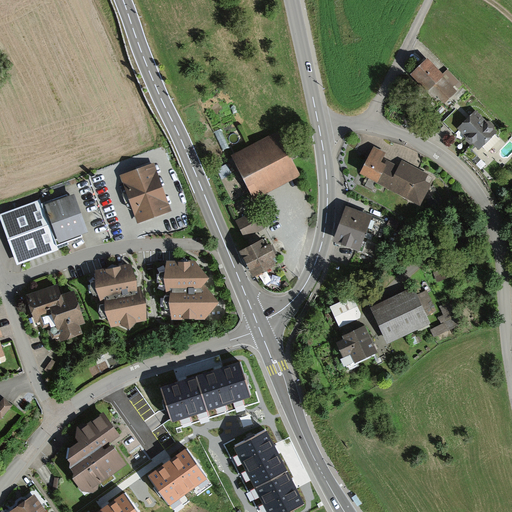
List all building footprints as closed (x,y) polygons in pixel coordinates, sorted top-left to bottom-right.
[(444,104),(457,92),(453,88),(459,82),(448,71),(442,77),(428,62),(423,66),(411,77),(428,95),(430,93),(435,98),(437,96),(444,104)] [(466,120),(457,111),(446,121),(455,130),(466,120)] [(458,130),(479,151),(497,133),(476,112),(458,130)] [(278,134),(232,158),(254,200),(300,177),(278,134)] [(360,175),(420,206),(431,185),(425,182),(429,175),(402,161),(399,167),(387,161),(384,165),(381,164),(386,154),(374,148),(360,175)] [(172,212),(154,164),(119,178),(127,200),(137,226),(172,212)] [(63,244),(88,234),(74,197),(69,199),(67,196),(41,206),(40,201),(0,216),(0,219),(17,263),(57,248),(56,246),(63,244)] [(346,208),(332,246),(360,255),(373,218),(362,214),(346,208)] [(255,211),(236,222),(249,246),(269,236),(255,211)] [(400,223),(391,218),(386,227),(396,232),(400,223)] [(404,226),(395,233),(397,235),(395,237),(400,242),(410,233),(404,226)] [(262,243),(240,255),(253,280),(276,268),(273,261),(276,260),(271,250),(269,247),(266,249),(262,243)] [(205,322),(219,307),(204,287),(210,283),(195,263),(165,264),(166,296),(170,295),(171,322),(205,322)] [(96,274),(102,304),(105,304),(111,330),(121,328),(130,334),(137,325),(147,323),(140,290),(137,291),(132,267),(96,274)] [(58,286),(24,297),(34,326),(39,325),(41,332),(47,330),(51,342),(60,339),(61,343),(82,336),(79,327),(86,325),(74,291),(61,295),(58,286)] [(371,309),(388,346),(431,325),(427,316),(436,311),(427,291),(416,296),(413,289),(371,309)] [(328,309),(338,329),(362,318),(352,297),(328,309)] [(450,301),(440,306),(444,315),(439,318),(442,324),(430,330),(434,338),(462,325),(450,301)] [(379,354),(366,327),(355,333),(341,339),(343,343),(336,346),(341,358),(349,355),(354,366),(379,354)] [(183,380),(162,387),(173,421),(251,396),(240,362),(218,369),(183,380)] [(0,419),(1,420),(12,406),(3,399),(0,403),(0,419)] [(99,488),(127,466),(112,445),(121,439),(102,411),(76,429),(75,438),(79,445),(69,452),(71,471),(73,484),(81,494),(94,495),(98,492),(99,488)] [(233,447),(266,511),(289,511),(305,504),(294,482),(277,450),(266,430),(233,447)] [(168,463),(149,476),(170,506),(208,480),(187,449),(168,463)] [(35,491),(9,509),(11,511),(36,511),(44,507),(45,506),(35,491)] [(106,507),(98,511),(137,511),(124,494),(106,507)]
